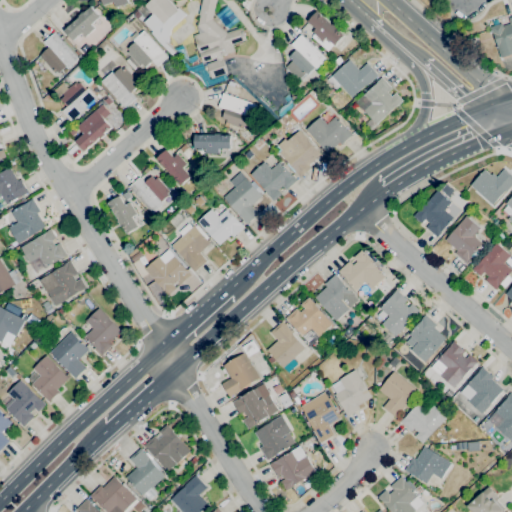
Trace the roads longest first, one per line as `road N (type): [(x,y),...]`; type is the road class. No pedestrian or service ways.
road 1 (residential): [(0,49),(37,147),(264,511)]
road 2 (secondary): [(480,110),(406,144),(338,190),(226,289)]
road 3 (secondary): [(177,371),(391,185)]
road 4 (secondary): [(164,347),(0,499)]
road 5 (residential): [(358,211),(511,350)]
road 6 (secondary): [(499,104),(387,0)]
road 7 (residential): [(68,195),(182,97)]
road 8 (secondary): [(366,20),(423,87),(421,122),(406,144)]
road 9 (secondary): [(391,185),(510,129)]
